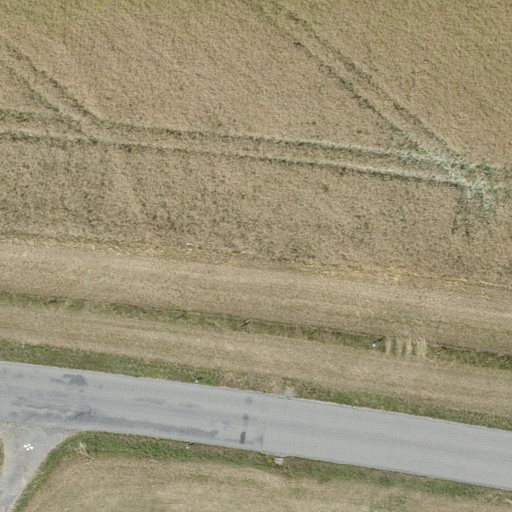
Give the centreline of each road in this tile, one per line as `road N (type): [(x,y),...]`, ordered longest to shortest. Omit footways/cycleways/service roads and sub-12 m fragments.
road 1 (tertiary): [(511,464),(0,393)]
road 2 (track): [(44,398),(27,461),(0,510)]
